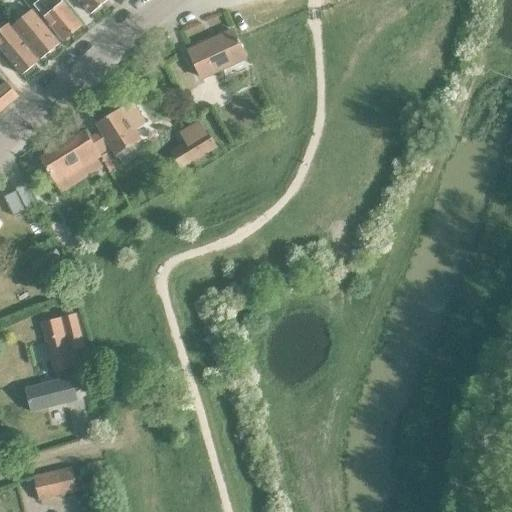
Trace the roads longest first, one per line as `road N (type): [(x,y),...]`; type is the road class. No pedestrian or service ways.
road 1 (tertiary): [(0,145),(170,0)]
road 2 (unclassified): [(486,511),(487,440),(511,379)]
